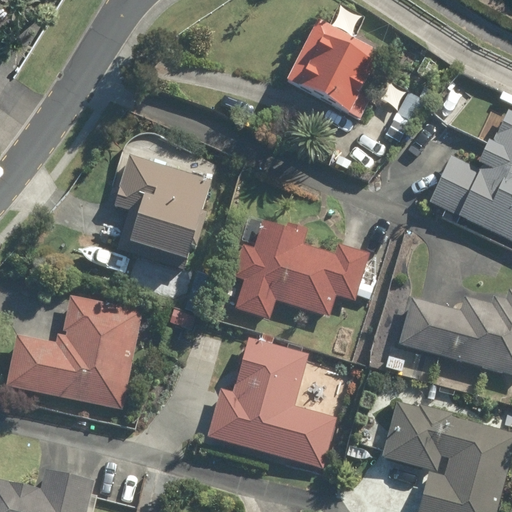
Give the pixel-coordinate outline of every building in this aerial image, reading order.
[(359,99),(380,57),(316,24),(284,85),(358,124),(368,104),(359,99)] [(458,75),(445,90),(463,105),(476,90),(458,75)] [(511,117),(508,116),(493,147),(488,145),(477,167),(480,168),(479,172),(451,159),(428,207),(511,245),(511,117)] [(129,159),(113,209),(128,213),(116,253),(182,274),(187,258),(194,260),(206,220),(200,218),(211,185),(129,159)] [(232,280),(243,284),(235,314),(268,323),(273,305),(329,321),(335,299),(353,305),(355,299),(370,303),(373,290),(359,286),(367,258),(337,249),(334,259),(301,249),(306,231),(288,226),(285,234),(262,227),(255,253),(240,249),(232,280)] [(175,294),(173,306),(185,308),(188,297),(175,294)] [(397,347),(511,379),(511,295),(508,294),(505,303),(493,300),(490,308),(464,301),(460,316),(409,302),(397,347)] [(5,391),(121,414),(141,316),(68,301),(62,335),(67,336),(65,340),(56,339),(54,348),(15,340),(5,391)] [(207,441),(321,472),(335,423),(293,411),(307,359),(270,348),(272,341),(263,339),(261,346),(247,342),(232,397),(219,393),(207,441)] [(403,364),(388,360),(385,372),(400,376),(403,364)] [(429,474),(418,511),(497,511),(511,457),(511,438),(449,422),(450,418),(418,409),(416,413),(395,408),(381,461),(429,474)] [(0,511),(80,511),(87,481),(39,471),(35,490),(0,482),(0,511)]
